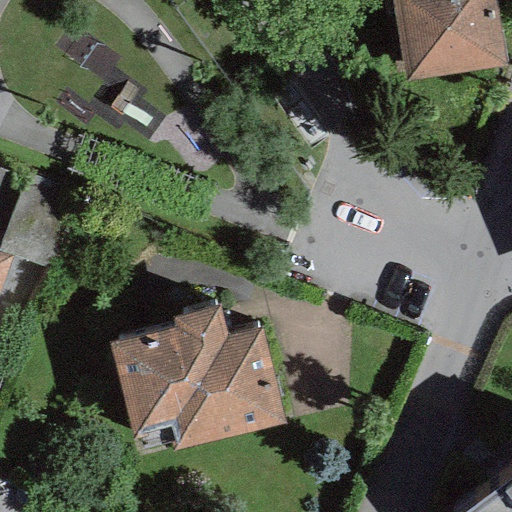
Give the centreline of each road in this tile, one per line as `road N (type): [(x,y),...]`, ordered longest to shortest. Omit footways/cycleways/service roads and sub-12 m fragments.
road 1 (residential): [(214,0),(294,89),(476,262)]
road 2 (residential): [(393,511),(476,262)]
